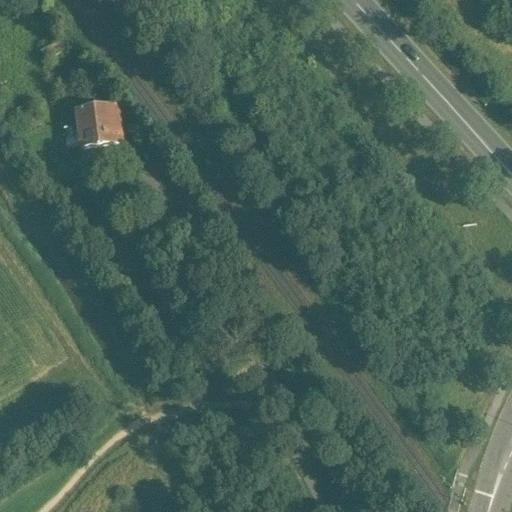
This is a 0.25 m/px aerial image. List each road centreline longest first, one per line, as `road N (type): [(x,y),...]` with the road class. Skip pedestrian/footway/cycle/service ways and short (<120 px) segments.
road 1 (track): [(263,394),(146,421),(103,451),(44,511)]
road 2 (primary): [(352,0),(511,173)]
